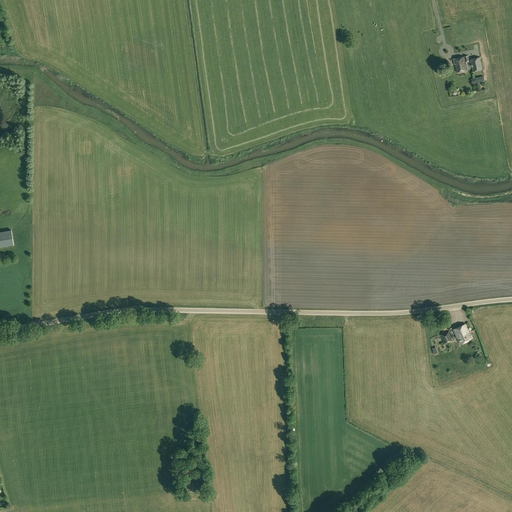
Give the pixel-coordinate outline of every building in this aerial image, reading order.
[(466,62),(469,61),(468,56),(454,59),(457,72),(467,70),(466,62)] [(480,57),(470,59),(473,72),(482,70),(480,57)] [(0,231),(0,247),(15,245),(12,230),(0,231)] [(439,321),(442,326),(449,322),(447,317),(439,321)] [(453,329),(460,344),(472,339),(465,324),(453,329)] [(440,335),(444,344),(454,340),(450,331),(440,335)] [(428,369),(428,373),(424,373),(425,382),(427,382),(427,378),(433,378),(433,368),(428,369)] [(460,403),(458,395),(451,397),(454,405),(460,403)]
